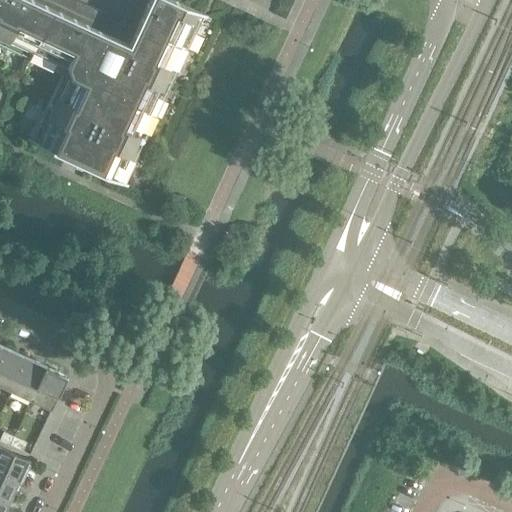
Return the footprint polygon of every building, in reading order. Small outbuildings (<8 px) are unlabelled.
[(0,0),(0,44),(13,51),(14,52),(14,51),(28,58),(29,59),(29,58),(61,73),(54,87),(30,138),(29,140),(72,161),(73,163),(78,166),(80,164),(124,185),(125,183),(125,182),(156,115),(202,16),(203,16),(204,14),(173,0),(148,0),(135,27),(77,0),(0,0)] [(511,284),(496,277),(491,286),(511,295),(511,284)] [(0,386),(10,391),(25,357),(6,348),(0,360),(0,386)] [(29,400),(45,366),(25,357),(10,391),(29,400)] [(66,376),(45,366),(29,400),(50,410),(66,376)] [(0,440),(10,445),(14,436),(3,431),(0,437),(0,440)] [(26,442),(14,436),(10,445),(22,450),(26,442)] [(0,446),(0,471),(17,480),(17,481),(21,483),(31,461),(0,446)] [(0,495),(8,500),(17,481),(17,480),(0,471),(0,495)] [(0,511),(2,511),(8,500),(0,495),(0,511)]
